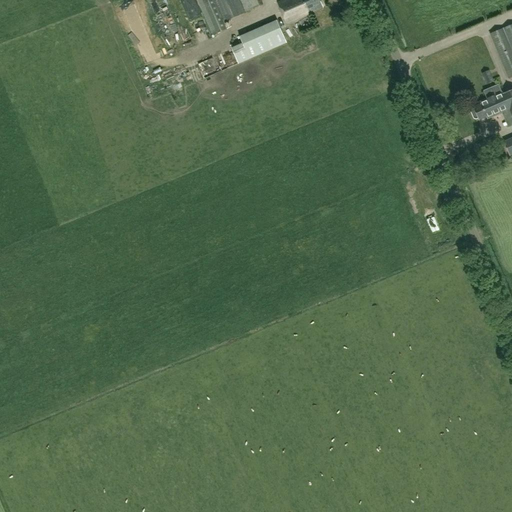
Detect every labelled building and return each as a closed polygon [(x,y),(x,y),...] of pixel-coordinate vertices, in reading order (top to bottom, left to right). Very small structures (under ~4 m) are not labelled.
[(121,0),(118,2),(125,16),(126,15),(123,8),(129,4),(130,5),(131,4),(129,0),(121,0)] [(148,0),(167,45),(178,40),(161,0),(148,0)] [(193,0),(180,0),(184,16),(196,14),(193,0)] [(224,30),(211,0),(196,0),(211,35),(224,30)] [(239,0),(212,0),(222,22),(245,12),(239,0)] [(261,0),(240,0),(246,13),(264,5),(261,0)] [(284,0),(277,3),(286,23),(323,7),(319,0),(284,0)] [(277,20),(239,36),(242,43),(231,48),(238,63),(286,43),(277,20)] [(511,76),(511,24),(490,33),(508,78),(511,76)] [(490,70),(481,73),(485,84),(494,82),(490,70)] [(511,114),(511,89),(504,93),(503,92),(480,102),(481,103),(474,107),(475,109),(473,110),(472,112),(474,117),(476,118),(478,118),(479,120),(487,117),(488,119),(510,109),(511,114)] [(511,138),(503,143),(509,157),(511,155),(511,138)]
